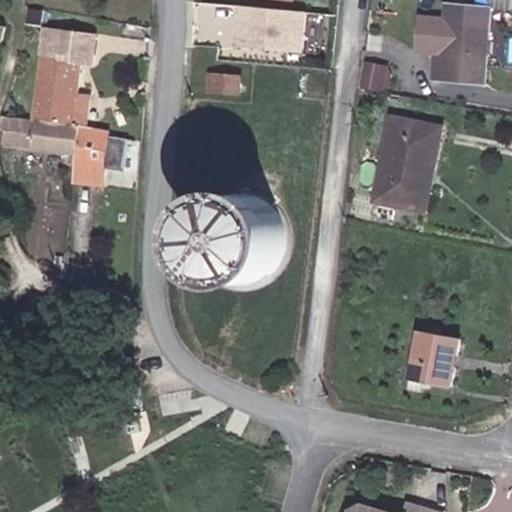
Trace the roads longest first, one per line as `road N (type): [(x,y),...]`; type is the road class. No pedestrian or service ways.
road 1 (unclassified): [(325,427),(188,367),(160,321),(155,260),(174,0)]
road 2 (residential): [(325,427),(364,0)]
road 3 (unknown): [(34,0),(9,90),(8,170),(40,225)]
road 4 (unclassified): [(511,460),(325,427)]
road 5 (unknown): [(172,341),(133,373),(0,391)]
road 6 (unknown): [(160,321),(73,267),(40,225)]
